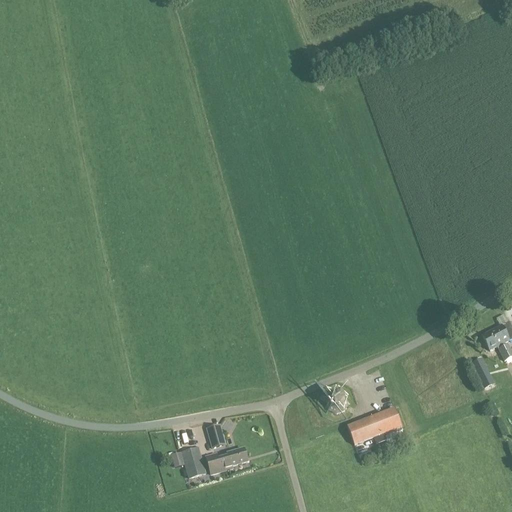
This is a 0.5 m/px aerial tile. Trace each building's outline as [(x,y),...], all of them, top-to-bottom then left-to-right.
[(490,353),(511,341),(511,329),(509,324),(502,328),(502,327),(482,337),(490,353)] [(498,351),(505,364),(511,359),(511,354),(508,346),(498,351)] [(486,375),(484,369),(474,373),(478,383),(488,379),(486,375)] [(338,395),(330,397),(327,405),(329,412),(337,416),(344,412),(347,405),(345,398),(338,395)] [(395,410),(347,429),(354,448),(402,429),(395,410)] [(220,428),(207,431),(212,450),(225,447),(220,428)] [(175,471),(185,468),(188,481),(206,476),(199,450),(171,457),(175,471)] [(216,457),(206,460),(211,477),(232,471),(232,469),(247,464),(244,451),(227,456),(229,461),(218,464),(216,457)] [(371,453),(359,458),(361,462),(372,458),(371,453)]
